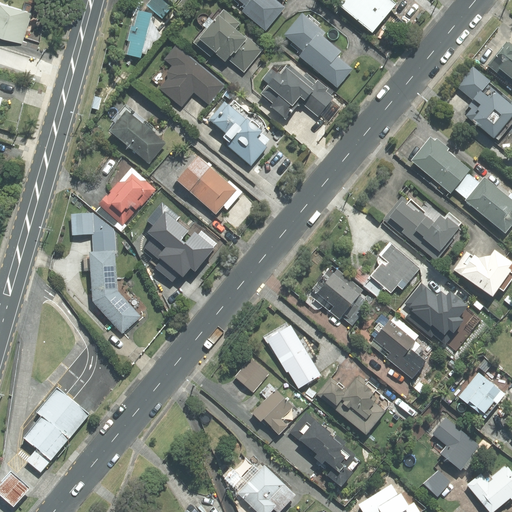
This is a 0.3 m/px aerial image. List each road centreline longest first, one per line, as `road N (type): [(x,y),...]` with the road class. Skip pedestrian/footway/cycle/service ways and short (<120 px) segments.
road 1 (tertiary): [(474,0),(53,511)]
road 2 (secondary): [(1,313),(88,0)]
